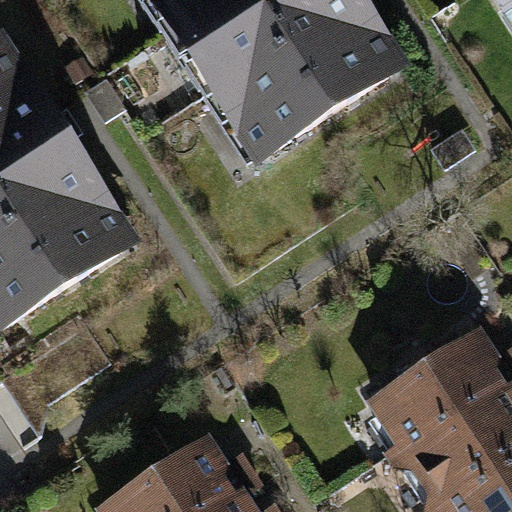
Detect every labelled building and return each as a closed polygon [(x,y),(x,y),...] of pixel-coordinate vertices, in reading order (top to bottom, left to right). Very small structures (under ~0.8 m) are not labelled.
[(237,189),(400,85),(345,0),(115,0),(121,8),(151,88),(216,155),(237,189)] [(511,0),(451,0),(481,45),(507,28),(511,34),(511,0)] [(0,347),(131,261),(53,143),(0,62),(0,347)] [(389,470),(509,389),(511,386),(511,354),(507,348),(490,360),(468,328),(348,409),(389,470)] [(418,511),(439,511),(511,463),(511,393),(509,389),(389,470),(418,511)] [(207,511),(236,494),(250,486),(234,461),(219,470),(201,442),(90,511),(207,511)] [(511,511),(511,463),(439,511),(511,511)] [(270,511),(268,508),(261,511),(246,511),(236,494),(207,511),(270,511)]
